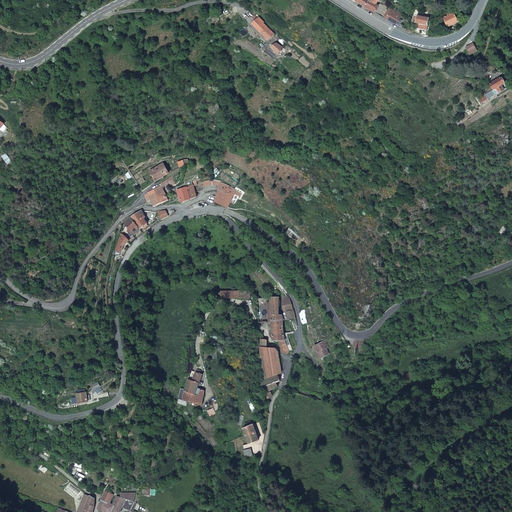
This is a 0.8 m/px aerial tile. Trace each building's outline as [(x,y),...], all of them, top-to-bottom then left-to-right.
[(369,0),(365,7),(373,12),(377,4),(376,4),(377,0),(369,0)] [(383,17),(386,19),(392,9),(389,7),(383,17)] [(396,25),(402,15),(392,9),(386,19),(396,25)] [(453,13),(443,18),(448,28),(458,22),(453,13)] [(429,18),(414,15),(412,24),(415,25),(415,26),(419,27),(419,28),(425,29),(426,25),(427,26),(429,18)] [(258,17),(252,24),(269,40),(274,34),(264,23),(258,17)] [(276,43),(271,47),(278,54),(283,48),(276,43)] [(477,51),(473,44),(472,45),(466,48),(470,55),(477,51)] [(501,77),(490,84),(493,90),(496,94),(496,95),(504,90),(503,89),(502,85),(504,84),(501,77)] [(493,90),(485,95),(488,99),(496,94),(493,90)] [(485,95),(478,99),(481,103),(488,99),(485,95)] [(11,161),(6,154),(2,156),(7,164),(11,161)] [(163,163),(150,171),(154,178),(155,177),(168,171),(163,163)] [(169,180),(160,184),(155,187),(151,189),(150,190),(148,191),(147,193),(153,205),(167,199),(164,189),(170,186),(170,187),(176,185),(174,178),(169,180)] [(221,187),(215,202),(228,207),(235,189),(214,182),(213,179),(211,181),(205,182),(205,185),(214,185),(221,187)] [(193,184),(176,190),(180,201),(197,196),(193,185),(193,184)] [(141,210),(132,216),(133,217),(141,226),(147,222),(144,217),(145,216),(141,210)] [(157,211),(162,220),(168,216),(165,210),(157,211)] [(124,225),(132,233),(132,234),(141,226),(133,217),(128,221),(124,225)] [(124,246),(129,240),(121,233),(120,235),(121,236),(118,242),(115,250),(121,252),(124,246)] [(132,233),(127,237),(131,242),(135,237),(132,234),(132,233)] [(280,312),(278,296),(268,297),(271,321),(285,321),(283,316),(282,316),(281,312),(280,312)] [(271,321),(268,297),(252,300),(258,322),(271,321)] [(296,321),(289,300),(284,297),(283,298),(283,307),(287,316),(289,316),(291,322),(296,321)] [(286,330),(286,326),(285,321),(271,321),(272,340),(277,340),(289,340),(286,330)] [(283,372),(279,352),(276,349),(267,347),(265,339),(261,340),(260,348),(261,348),(261,353),(259,353),(262,376),(260,377),(262,381),(258,382),(263,394),(262,394),(265,400),(272,398),(273,395),(271,390),(276,388),(277,386),(276,386),(278,385),(277,382),(281,379),(280,373),(283,372)] [(283,352),(286,355),(293,350),(291,344),(289,340),(277,340),(283,352)] [(330,354),(327,349),(330,348),(325,340),(314,346),(321,359),(330,354)] [(189,379),(183,389),(185,389),(184,391),(195,395),(197,389),(202,375),(199,373),(200,371),(197,369),(196,372),(192,380),(189,379)] [(100,386),(98,382),(90,385),(93,390),(100,386)] [(183,400),(201,405),(203,398),(204,391),(197,389),(195,395),(184,391),(185,389),(183,389),(180,388),(178,397),(183,399),(183,400)] [(77,403),(88,401),(88,400),(87,395),(86,392),(75,393),(76,398),(71,398),(71,404),(77,403)] [(249,444),(259,440),(253,425),(243,429),(249,444)] [(242,445),(245,457),(252,456),(249,444),(242,445)] [(110,511),(113,508),(111,506),(112,504),(110,503),(113,494),(105,491),(96,509),(101,511),(110,511)] [(119,511),(122,507),(126,499),(133,502),(133,501),(136,492),(121,493),(120,497),(117,495),(112,504),(111,506),(113,508),(110,511),(119,511)] [(84,494),(76,511),(82,511),(89,496),(84,494)] [(89,495),(89,496),(82,511),(92,511),(94,506),(94,498),(89,495)] [(133,502),(126,499),(122,507),(132,511),(137,503),(133,501),(133,502)]
